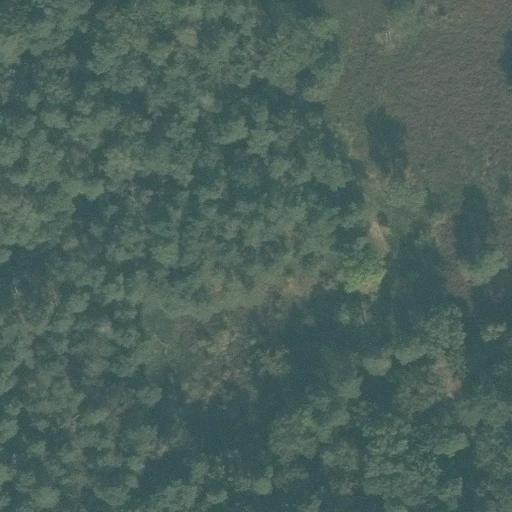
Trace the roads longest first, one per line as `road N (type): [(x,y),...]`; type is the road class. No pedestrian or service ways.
road 1 (track): [(247,0),(351,184),(498,511)]
road 2 (track): [(153,511),(444,392),(511,336)]
road 3 (track): [(128,0),(0,108)]
